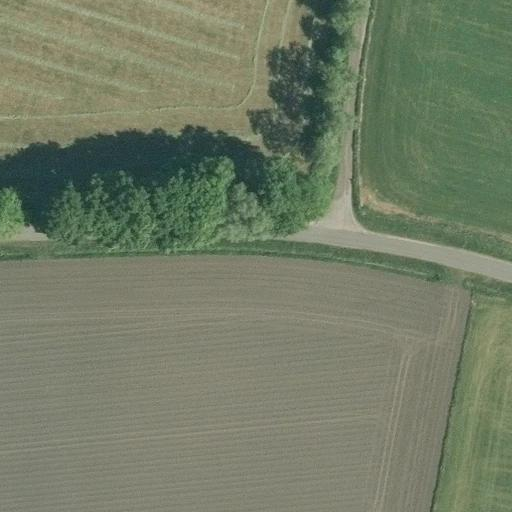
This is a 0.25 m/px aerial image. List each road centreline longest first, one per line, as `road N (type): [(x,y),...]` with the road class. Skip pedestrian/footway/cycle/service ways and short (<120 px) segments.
road 1 (unclassified): [(338,235),(0,234)]
road 2 (unclassified): [(338,235),(364,0)]
road 3 (unclassified): [(511,275),(338,235)]
